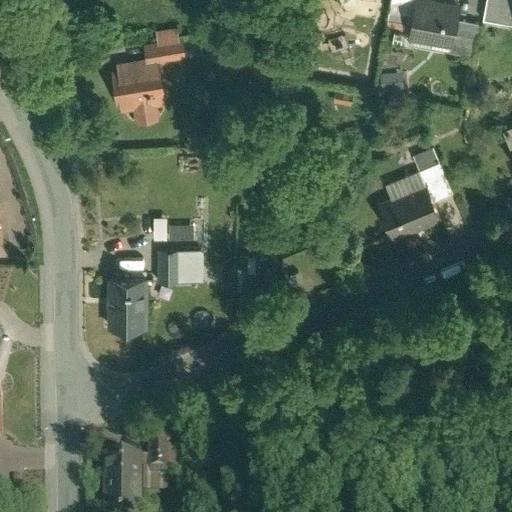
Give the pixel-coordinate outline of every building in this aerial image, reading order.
[(457,4),(434,0),(412,0),(405,42),(449,50),(454,21),(457,4)] [(511,0),(486,0),(483,20),(511,24),(511,0)] [(477,25),(454,21),(449,50),(447,60),(470,64),(477,25)] [(141,60),(111,65),(112,72),(106,72),(112,108),(117,107),(119,113),(125,112),(126,121),(137,127),(147,126),(155,116),(154,108),(162,106),(155,63),(182,59),(179,40),(176,41),(175,37),(174,28),(150,32),(152,40),(152,44),(139,47),(141,60)] [(511,126),(499,132),(511,163),(511,126)] [(411,156),(418,171),(430,202),(449,194),(430,148),(411,156)] [(185,159),(172,158),(172,176),(185,177),(185,159)] [(374,204),(390,241),(438,221),(430,202),(418,171),(384,185),(389,197),(374,204)] [(151,236),(164,236),(164,215),(152,215),(151,236)] [(165,218),(166,237),(192,236),(191,217),(165,218)] [(155,251),(154,282),(199,283),(200,252),(155,251)] [(144,281),(104,280),(103,328),(143,329),(144,281)] [(143,462),(136,462),(136,474),(162,474),(163,451),(143,451),(143,462)] [(136,462),(99,461),(99,511),(135,511),(136,474),(136,462)]
